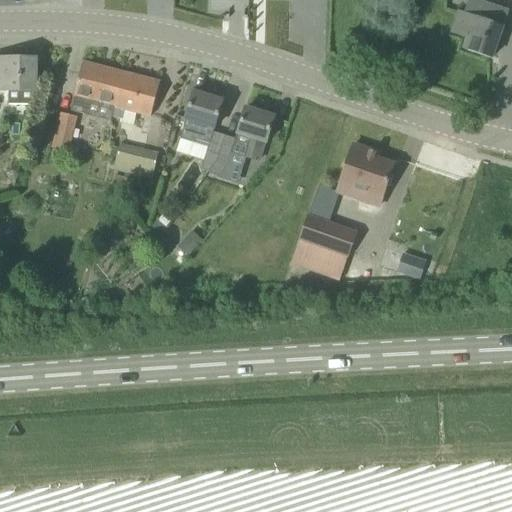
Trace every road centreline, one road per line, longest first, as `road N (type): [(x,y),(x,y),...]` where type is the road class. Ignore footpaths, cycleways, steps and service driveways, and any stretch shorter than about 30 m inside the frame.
road 1 (tertiary): [(511,143),(184,38),(86,23),(0,22)]
road 2 (primary): [(0,381),(511,350)]
